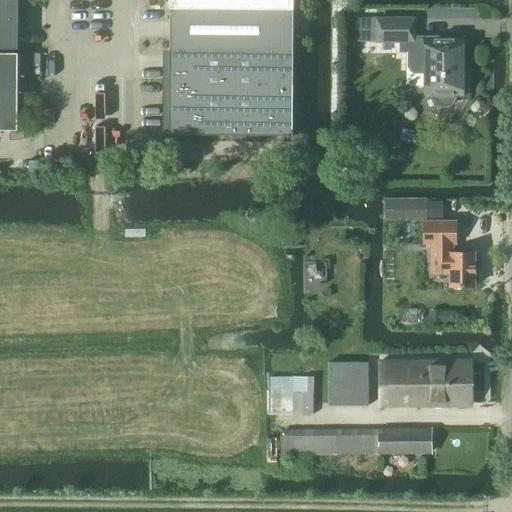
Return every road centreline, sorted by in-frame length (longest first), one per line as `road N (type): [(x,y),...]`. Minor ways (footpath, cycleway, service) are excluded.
road 1 (track): [(511,508),(0,505)]
road 2 (unclassified): [(122,124),(122,0)]
